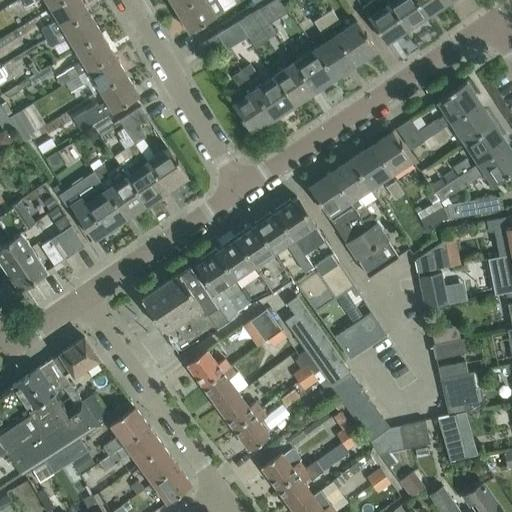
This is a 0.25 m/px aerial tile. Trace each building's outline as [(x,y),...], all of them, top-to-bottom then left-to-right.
[(63,0),(14,0),(12,1),(18,11),(35,0),(45,0),(50,8),(63,0)] [(89,13),(81,0),(63,0),(50,8),(57,20),(42,29),(47,38),(89,13)] [(170,0),(176,10),(193,0),(170,0)] [(193,0),(176,10),(189,31),(215,15),(224,9),(218,0),(193,0)] [(407,29),(427,15),(417,0),(392,0),(389,2),(407,29)] [(448,2),(446,0),(417,0),(427,15),(448,2)] [(267,2),(259,7),(269,22),(276,17),(267,2)] [(386,43),(407,29),(389,2),(368,16),(386,43)] [(269,22),(259,7),(238,20),(247,34),(251,41),(272,27),(269,22)] [(333,10),(324,16),(332,27),(341,21),(333,10)] [(102,34),(89,13),(47,38),(53,48),(69,38),(75,49),(102,34)] [(332,27),(324,16),(315,22),(322,33),(332,27)] [(225,47),(247,34),(238,20),(217,33),(225,47)] [(357,20),(336,34),(354,60),(360,56),(362,59),(376,49),(357,20)] [(197,45),(205,59),(225,47),(217,33),(197,45)] [(114,54),(102,34),(75,49),(82,61),(57,76),(62,84),(65,82),(114,54)] [(346,65),(354,60),(336,34),(315,48),(334,77),(348,68),(346,65)] [(334,77),(315,48),(294,61),(312,88),(319,84),(321,86),(334,77)] [(127,75),(114,54),(65,82),(71,92),(87,82),(93,93),(100,90),(127,75)] [(17,59),(4,64),(9,76),(22,72),(17,59)] [(305,93),(312,88),(294,61),(275,74),(294,104),(307,95),(305,93)] [(242,70),(248,80),(257,74),(251,65),(242,70)] [(264,120),(271,115),(253,89),(248,80),(242,70),(233,76),(240,88),(228,95),(232,103),(252,132),(266,123),(264,120)] [(280,113),(294,104),(275,74),(253,89),(271,115),(278,111),(280,113)] [(139,95),(127,75),(100,90),(112,111),(139,95)] [(444,126),(451,121),(477,104),(473,97),(475,95),(466,81),(453,89),(453,88),(449,91),(449,92),(437,100),(445,113),(438,118),(444,126)] [(5,101),(1,105),(7,115),(12,112),(5,101)] [(482,111),(477,104),(451,121),(464,142),(494,122),(485,109),(482,111)] [(138,124),(148,117),(140,105),(119,119),(135,143),(145,136),(138,124)] [(22,109),(9,118),(14,125),(25,141),(32,137),(30,133),(36,129),(22,109)] [(444,126),(438,118),(438,117),(418,130),(410,118),(396,127),(410,148),(432,134),(444,126)] [(503,136),(494,122),(464,142),(478,162),(505,145),(500,138),(503,136)] [(450,135),(444,126),(432,134),(437,143),(450,135)] [(392,130),(377,139),(379,142),(372,147),(390,173),(411,159),(392,130)] [(51,137),(37,145),(42,153),(55,145),(51,137)] [(505,145),(478,162),(472,166),(471,167),(477,175),(483,171),(492,183),(511,170),(511,150),(509,151),(505,145)] [(187,176),(168,147),(147,161),(165,187),(171,183),(173,185),(187,176)] [(390,173),(372,147),(365,151),(364,149),(350,158),(370,187),(390,173)] [(370,187),(350,158),(337,167),(338,169),(331,174),(354,208),(363,202),(365,206),(377,198),(370,187)] [(459,175),(471,167),(472,166),(466,158),(453,166),(459,175)] [(158,192),(165,187),(147,161),(146,161),(127,174),(126,175),(146,204),(159,194),(158,192)] [(132,213),(146,204),(126,175),(127,174),(120,165),(109,173),(103,163),(93,170),(124,215),(131,210),(132,213)] [(477,176),(477,175),(471,167),(459,175),(435,191),(444,205),(447,204),(451,203),(447,196),(477,176)] [(117,219),(124,215),(93,170),(85,175),(98,194),(86,202),(82,196),(70,204),(93,239),(119,222),(117,219)] [(367,227),(354,208),(331,174),(330,175),(329,172),(308,186),(317,198),(316,199),(319,203),(319,202),(368,275),(398,255),(376,221),(367,227)] [(394,198),(403,193),(395,180),(386,186),(394,198)] [(52,195),(44,200),(49,208),(57,202),(52,195)] [(289,198),(275,208),(314,267),(317,265),(322,272),(340,260),(296,196),(295,196),(296,197),(291,200),(289,198)] [(47,270),(20,231),(35,221),(20,199),(0,212),(0,259),(19,289),(47,270)] [(451,203),(447,204),(449,217),(477,213),(474,199),(451,203)] [(442,205),(420,217),(428,231),(432,228),(442,218),(448,217),(442,205)] [(314,267),(275,208),(274,208),(275,210),(271,213),(269,211),(255,221),(293,279),(294,280),(297,279),(314,267)] [(54,221),(60,231),(71,224),(64,214),(54,221)] [(488,231),(494,230),(499,255),(511,253),(511,252),(511,214),(486,219),(488,231)] [(293,279),(255,221),(254,222),(255,224),(251,227),(249,225),(236,234),(273,292),(293,279)] [(71,224),(60,231),(74,252),(85,245),(71,224)] [(74,252),(60,231),(50,239),(64,259),(74,252)] [(454,232),(436,244),(414,259),(417,272),(461,263),(454,232)] [(273,292),(236,234),(220,245),(221,246),(217,249),(251,302),(254,300),(267,294),(267,295),(273,292)] [(251,302),(217,249),(217,250),(215,248),(200,258),(201,260),(196,263),(196,262),(195,263),(215,292),(211,294),(228,320),(236,310),(237,311),(251,302)] [(314,267),(297,279),(305,291),(307,294),(317,309),(334,297),(355,284),(345,269),(340,260),(322,272),(317,265),(314,267)] [(228,320),(211,294),(191,264),(190,265),(191,266),(180,273),(179,272),(141,298),(163,331),(179,352),(228,320)] [(441,271),(418,276),(425,307),(447,302),(441,271)] [(317,366),(322,374),(331,386),(352,372),(299,295),(287,303),(294,314),(285,320),(306,350),(317,366)] [(372,310),(334,335),(349,358),(387,333),(372,310)] [(267,338),(281,327),(275,320),(262,331),(267,338)] [(287,335),(281,327),(267,338),(273,346),(287,335)] [(84,336),(59,353),(52,357),(64,374),(70,370),(74,375),(99,358),(84,336)] [(202,384),(229,365),(224,358),(217,363),(206,349),(187,363),(202,384)] [(293,373),(298,380),(317,366),(306,350),(298,355),(296,360),(301,368),(293,373)] [(437,365),(440,378),(467,372),(465,359),(437,365)] [(235,373),(229,365),(202,384),(218,406),(237,392),(228,378),(235,373)] [(0,392),(0,439),(22,472),(23,473),(32,467),(45,459),(64,446),(72,441),(97,423),(82,400),(54,419),(42,401),(56,392),(38,366),(0,392)] [(322,374),(317,366),(298,380),(304,389),(318,379),(317,377),(322,374)] [(466,391),(476,389),(472,371),(467,372),(440,378),(448,414),(448,415),(459,412),(470,410),(466,391)] [(377,409),(352,372),(331,386),(357,423),(377,409)] [(233,427),(261,408),(255,400),(248,406),(237,392),(218,406),(233,427)] [(92,393),(82,400),(97,423),(98,425),(108,417),(92,393)] [(109,423),(118,435),(103,446),(109,454),(149,425),(134,405),(109,423)] [(269,435),(268,433),(275,428),(261,408),(233,427),(249,449),(269,435)] [(337,433),(342,440),(354,431),(350,424),(351,423),(341,409),(333,415),(343,429),(337,433)] [(389,426),(383,418),(377,409),(357,423),(369,441),(389,426)] [(459,412),(448,415),(448,414),(437,416),(449,461),(471,455),(470,454),(467,455),(465,447),(468,446),(459,412)] [(326,413),(302,430),(307,437),(331,420),(326,413)] [(425,419),(413,421),(418,446),(430,443),(425,419)] [(418,446),(413,421),(401,424),(406,448),(418,446)] [(406,448),(401,424),(389,426),(369,441),(379,454),(406,448)] [(149,425),(109,454),(99,462),(106,471),(131,452),(138,463),(163,445),(149,425)] [(299,429),(286,439),(291,447),(305,437),(299,429)] [(361,440),(354,431),(342,440),(342,441),(348,449),(361,440)] [(86,437),(93,461),(103,458),(96,434),(86,437)] [(0,486),(22,472),(0,439),(0,486)] [(302,481),(310,475),(312,479),(322,471),(321,470),(349,450),(348,449),(342,441),(304,468),(304,467),(277,487),(292,509),(312,494),(302,481)] [(152,482),(177,464),(163,445),(138,463),(152,482)] [(277,487),(304,467),(290,448),(283,454),(281,451),(261,465),(277,487)] [(511,448),(503,451),(506,466),(511,464),(511,448)] [(32,467),(41,482),(53,474),(48,464),(45,459),(32,467)] [(191,484),(177,464),(152,482),(153,483),(145,489),(144,488),(137,493),(144,503),(160,492),(167,502),(191,484)] [(371,484),(385,474),(379,466),(366,476),(371,484)] [(400,480),(411,496),(423,487),(425,486),(414,470),(400,480)] [(391,482),(385,474),(371,484),(378,492),(391,482)] [(132,486),(137,493),(144,488),(139,481),(132,486)] [(294,511),(332,511),(335,510),(348,503),(333,482),(320,491),(312,495),(312,494),(292,509),(294,511)] [(497,503),(482,482),(464,495),(470,503),(474,500),(480,509),(474,511),(503,511),(497,503)] [(441,511),(456,511),(460,510),(443,485),(429,495),(441,511)] [(43,488),(36,492),(47,510),(50,508),(54,506),(43,488)] [(97,501),(93,495),(92,493),(83,499),(88,507),(97,501)] [(129,511),(124,503),(110,511),(129,511)]
